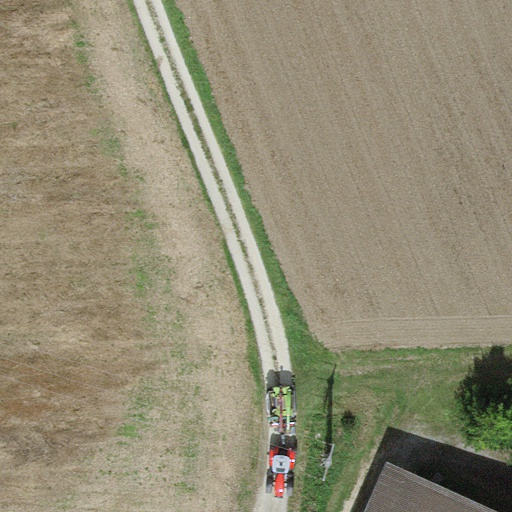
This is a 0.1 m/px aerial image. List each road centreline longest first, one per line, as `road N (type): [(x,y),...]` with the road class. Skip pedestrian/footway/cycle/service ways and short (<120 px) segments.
road 1 (track): [(272,511),(282,393),(143,0)]
road 2 (track): [(511,366),(282,393)]
